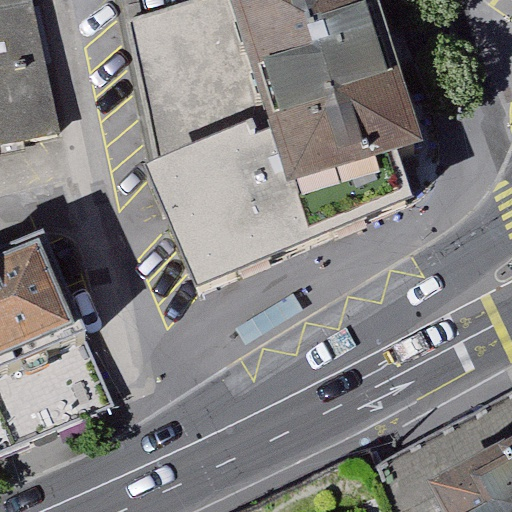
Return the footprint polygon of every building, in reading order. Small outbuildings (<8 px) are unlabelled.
[(0,0),(0,17),(34,10),(31,0),(0,0)] [(420,156),(369,0),(238,0),(236,1),(299,195),(395,164),(420,156)] [(299,195),(236,1),(132,32),(150,174),(204,297),(411,208),(395,164),(299,195)] [(34,10),(0,17),(0,159),(63,146),(34,10)] [(0,266),(0,464),(118,413),(40,249),(0,266)] [(511,511),(511,398),(412,452),(444,511),(511,511)]
